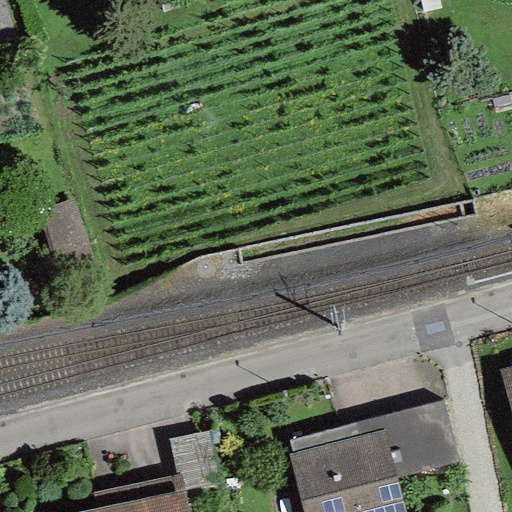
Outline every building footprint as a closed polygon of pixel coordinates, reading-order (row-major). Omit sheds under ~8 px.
[(0,0),(0,45),(16,40),(1,0),(0,0)] [(511,366),(497,370),(511,424),(511,366)] [(382,430),(395,479),(458,464),(442,402),(378,418),(382,430)] [(287,442),(290,455),(382,430),(378,418),(287,442)] [(290,455),(287,456),(301,511),(403,511),(395,479),(382,430),(290,455)] [(180,475),(183,492),(219,484),(207,431),(167,440),(174,476),(180,475)] [(94,511),(183,492),(180,475),(174,476),(90,494),(94,511)] [(94,511),(89,511),(188,511),(183,492),(94,511)]
